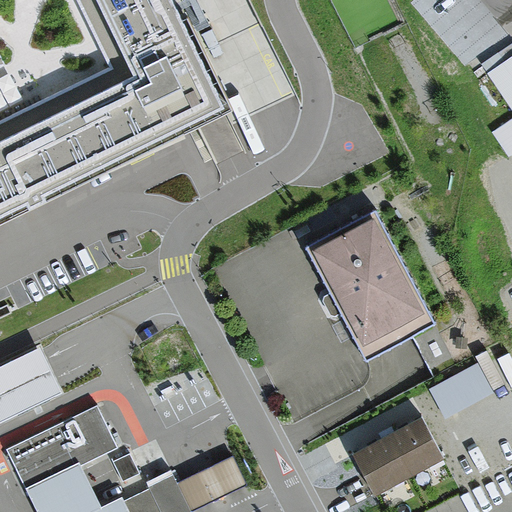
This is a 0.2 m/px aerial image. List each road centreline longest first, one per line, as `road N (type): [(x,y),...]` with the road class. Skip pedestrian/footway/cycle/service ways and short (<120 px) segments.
road 1 (residential): [(302,511),(184,290)]
road 2 (unknown): [(182,235),(151,210),(124,209),(0,264)]
